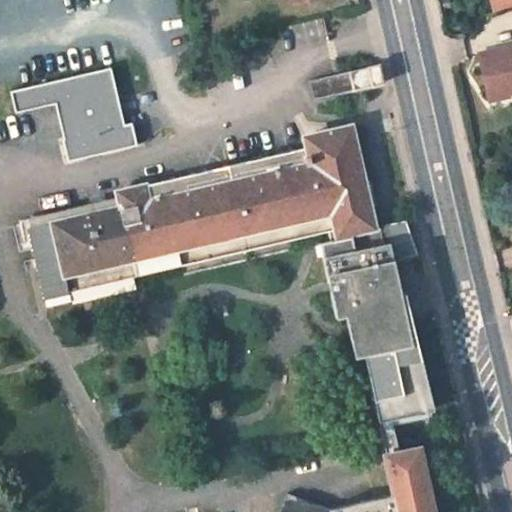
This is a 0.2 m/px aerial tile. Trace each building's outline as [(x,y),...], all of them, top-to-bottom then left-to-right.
[(511,48),(478,56),(489,103),(508,98),(506,88),(511,86),(511,48)] [(309,80),(313,99),(369,86),(382,83),(378,63),(365,67),(309,80)] [(121,125),(113,90),(117,89),(112,67),(12,90),(16,113),(60,102),(69,137),(61,139),(66,162),(136,145),(133,122),(125,124),(121,125)] [(121,125),(125,124),(117,89),(113,90),(121,125)] [(306,163),(149,200),(145,185),(115,191),(116,196),(77,205),(96,285),(327,230),(329,241),(336,239),(336,237),(351,233),(374,228),(350,124),(301,135),(303,148),(306,163)] [(303,148),(145,185),(149,200),(306,163),(303,148)] [(25,217),(43,297),(46,307),(68,301),(66,292),(96,285),(77,205),(25,217)] [(391,224),(380,227),(386,260),(392,259),(402,257),(416,253),(404,222),(391,224)] [(380,227),(374,228),(351,233),(390,418),(425,410),(400,293),(392,259),(386,260),(383,244),(380,227)] [(351,233),(336,237),(336,239),(354,320),(383,454),(397,451),(390,418),(351,233)] [(318,243),(336,323),(354,320),(336,239),(329,241),(318,243)] [(432,511),(419,446),(397,451),(383,454),(390,491),(394,511),(432,511)] [(394,511),(390,491),(332,504),(329,507),(288,493),(281,510),(267,505),(266,511),(394,511)]
